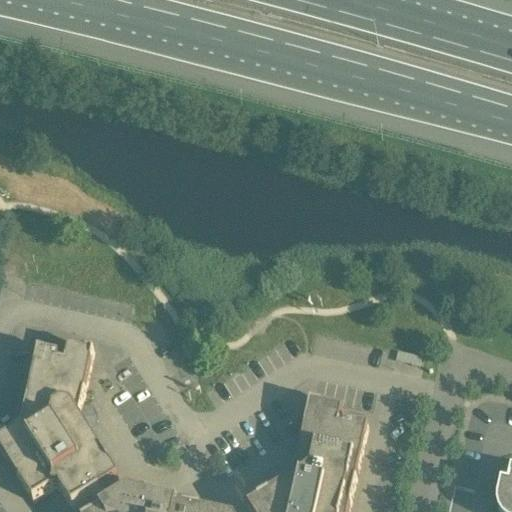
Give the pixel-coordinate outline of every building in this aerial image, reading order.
[(334,135),(333,139),(354,144),(354,140),(351,130),(341,127),(334,135)] [(75,331),(69,343),(90,352),(95,340),(75,331)] [(61,493),(72,511),(76,511),(120,484),(85,431),(92,428),(90,414),(82,414),(95,357),(70,351),(66,368),(58,366),(60,360),(40,356),(23,431),(0,445),(0,451),(34,505),(54,492),(61,493)] [(412,368),(419,369),(421,360),(414,358),(412,368)] [(339,432),(343,415),(311,407),(295,477),(289,474),(280,486),(285,491),(252,511),(350,511),(369,431),(348,427),(347,433),(339,432)] [(511,511),(511,481),(510,493),(503,491),(501,500),(499,507),(498,511),(511,511)] [(190,511),(190,508),(176,505),(172,510),(128,500),(109,511),(190,511)]
